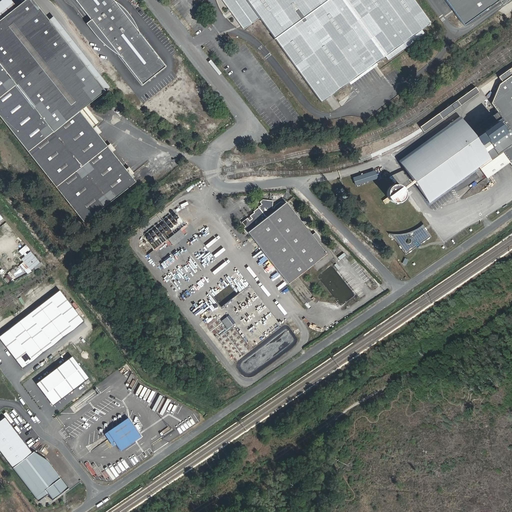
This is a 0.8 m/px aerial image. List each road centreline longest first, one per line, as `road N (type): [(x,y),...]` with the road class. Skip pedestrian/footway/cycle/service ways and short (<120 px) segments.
road 1 (unclassified): [(152,0),(250,123),(214,149),(217,182),(296,184),(402,290)]
road 2 (unclassified): [(98,499),(402,290)]
road 3 (unknown): [(126,398),(79,435),(80,451),(101,461),(150,437)]
road 4 (unknown): [(0,404),(43,435),(100,394),(126,398)]
road 5 (unclassified): [(402,290),(511,212)]
